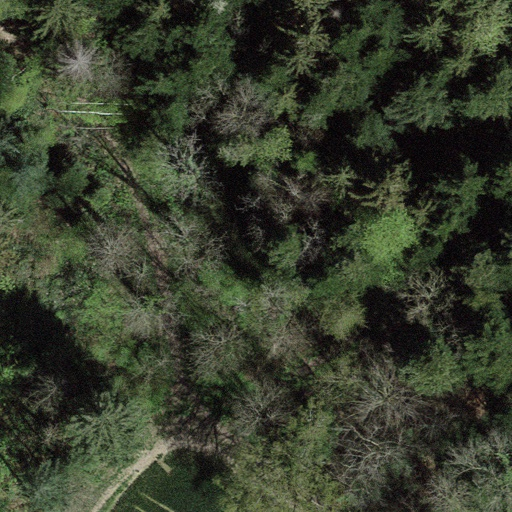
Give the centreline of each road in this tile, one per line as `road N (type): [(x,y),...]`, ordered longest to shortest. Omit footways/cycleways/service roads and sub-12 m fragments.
road 1 (track): [(0,22),(66,74),(153,206),(178,390)]
road 2 (track): [(178,390),(339,511)]
road 3 (track): [(84,511),(178,390)]
